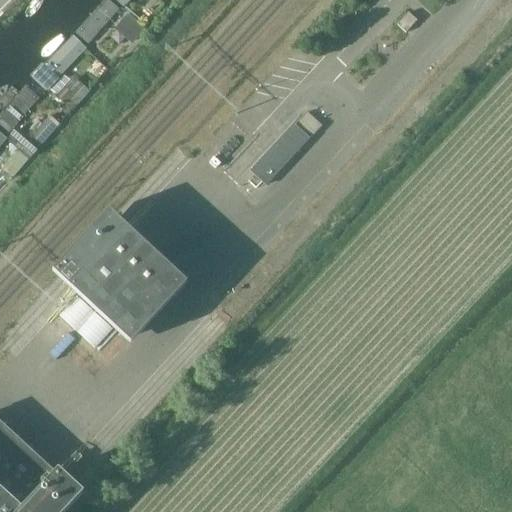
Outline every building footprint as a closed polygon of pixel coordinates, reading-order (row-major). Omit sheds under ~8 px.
[(117,0),(115,2),(125,12),(136,0),(117,0)] [(107,11),(79,40),(90,50),(117,20),(107,11)] [(64,56),(37,85),(48,94),(75,65),(64,56)] [(25,99),(0,126),(0,129),(9,138),(36,108),(25,99)] [(274,145),(250,172),(265,185),(290,159),(309,139),(295,125),(274,145)] [(108,213),(53,273),(77,296),(112,328),(131,346),(186,285),(108,213)] [(58,316),(93,349),(112,328),(77,296),(58,316)] [(0,511),(63,511),(80,494),(68,484),(67,483),(56,472),(52,475),(0,426),(0,511)]
